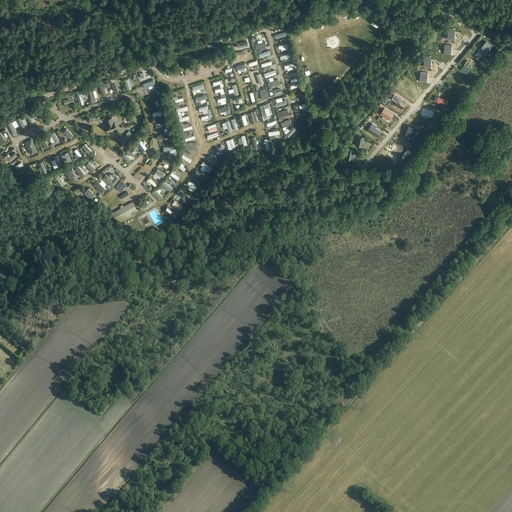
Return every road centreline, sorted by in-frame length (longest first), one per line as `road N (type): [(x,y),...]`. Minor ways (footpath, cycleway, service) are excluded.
road 1 (track): [(13,143),(138,91),(155,144),(137,161)]
road 2 (track): [(184,78),(199,155),(160,207)]
